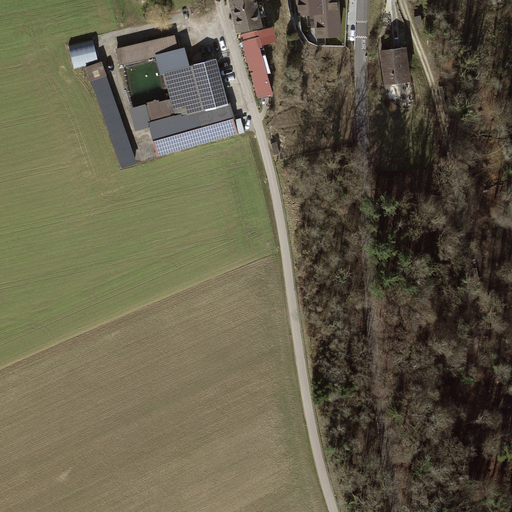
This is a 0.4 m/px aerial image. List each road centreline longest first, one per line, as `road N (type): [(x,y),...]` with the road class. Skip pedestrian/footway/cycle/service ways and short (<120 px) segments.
road 1 (unclassified): [(218,0),(263,144),(335,511)]
road 2 (tertiary): [(396,511),(366,230),(364,0)]
road 3 (track): [(506,403),(484,387),(443,116),(401,0)]
